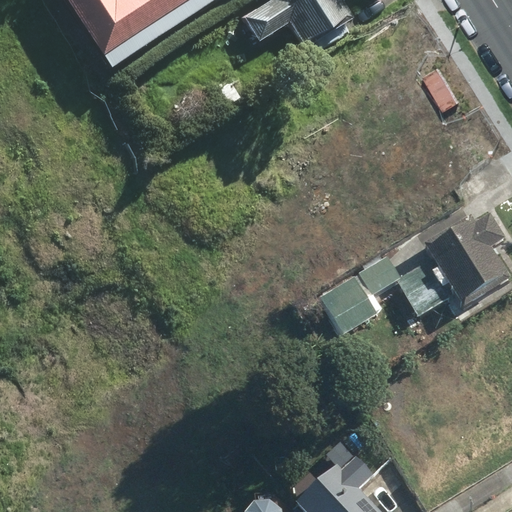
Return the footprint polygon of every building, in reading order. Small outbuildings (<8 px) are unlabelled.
[(60,0),(104,67),(209,0),(60,0)] [(263,0),(240,14),(256,41),(286,22),(299,43),(349,13),(340,0),(263,0)] [(399,98),(381,73),(395,63),(377,37),(363,47),(357,39),(311,72),(353,131),(399,98)] [(430,141),(422,129),(375,160),(415,222),(460,193),(457,190),(477,177),(447,130),(430,141)] [(0,177),(13,152),(0,144),(0,177)] [(511,282),(511,274),(497,251),(511,241),(494,216),(480,225),(475,218),(427,250),(467,312),(511,282)] [(22,258),(16,261),(0,229),(0,305),(31,290),(20,269),(26,266),(22,258)] [(377,301),(404,285),(387,258),(321,300),(347,342),(386,317),(377,301)] [(63,262),(33,277),(46,302),(76,287),(63,262)] [(0,333),(0,389),(11,410),(64,383),(30,318),(0,333)] [(476,376),(501,412),(493,418),(504,435),(511,429),(511,318),(461,354),(469,366),(464,369),(471,379),(476,376)] [(15,443),(24,478),(43,473),(52,510),(44,511),(118,511),(97,422),(15,443)] [(331,463),(339,472),(302,506),(307,511),(380,511),(347,476),(361,463),(347,448),(331,463)] [(279,511),(278,498),(245,502),(246,511),(279,511)]
